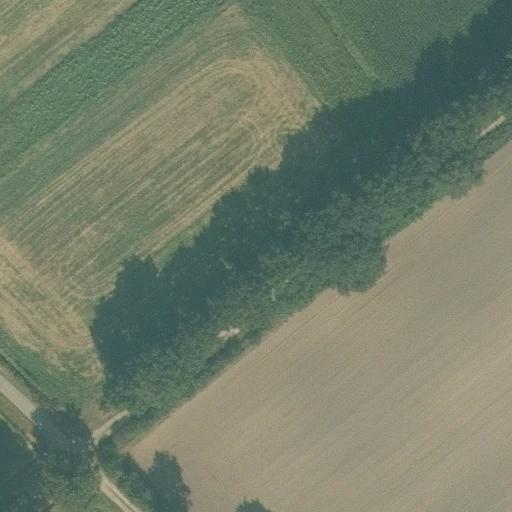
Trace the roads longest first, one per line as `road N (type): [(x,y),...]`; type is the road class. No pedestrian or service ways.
road 1 (track): [(74,455),(511,106)]
road 2 (unclassified): [(9,511),(74,455),(0,384)]
